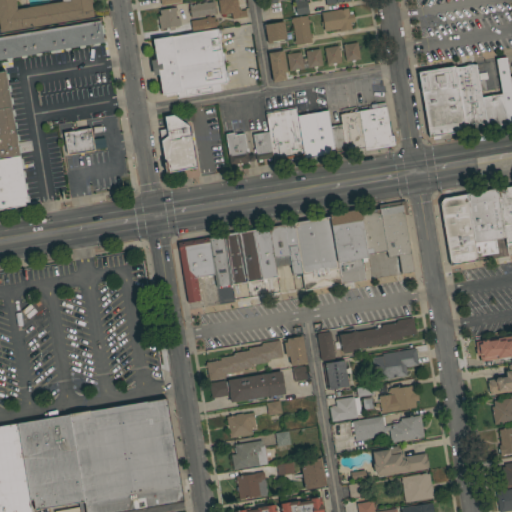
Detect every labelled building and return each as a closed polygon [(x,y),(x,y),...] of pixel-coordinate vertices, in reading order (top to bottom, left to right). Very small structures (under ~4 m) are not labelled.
[(0,0),(91,0),(92,2),(91,2),(93,16),(0,32),(0,0)] [(236,0),(238,9),(240,8),(240,11),(245,10),(246,17),(232,19),(231,13),(220,15),(217,0),(236,0)] [(296,15),(294,2),(306,0),(309,13),(296,15)] [(211,14),(211,15),(208,16),(208,14),(197,16),(198,18),(195,18),(195,17),(191,17),(189,5),(195,4),(195,3),(199,3),(199,4),(202,3),(202,2),(206,1),(206,2),(213,1),(215,13),(211,14)] [(174,26),(174,29),(169,30),(169,28),(160,29),(157,16),(160,16),(159,10),(176,7),(176,11),(175,11),(176,18),(179,18),(180,25),(174,26)] [(324,31),(323,27),(321,27),(320,22),(322,21),(321,12),(347,8),(348,15),(353,14),(354,22),(350,22),(351,29),(339,31),(338,29),(324,31)] [(295,44),(294,44),(293,41),(295,41),(292,23),(290,23),(290,20),(291,20),(291,18),(306,15),(307,20),(308,20),(309,23),(308,23),(309,35),(311,35),(312,38),(310,38),(311,42),(295,45),(295,44)] [(206,18),(206,17),(209,16),(209,17),(213,17),(214,21),(217,21),(217,25),(215,25),(215,28),(192,32),(190,21),(206,18)] [(99,43),(99,45),(93,46),(93,44),(84,45),(84,47),(79,48),(78,46),(69,48),(70,49),(64,50),(64,49),(54,50),(55,52),(49,53),(49,51),(40,53),(40,54),(35,55),(35,54),(26,55),(26,57),(20,58),(20,56),(11,57),(12,59),(6,60),(5,58),(0,59),(0,37),(99,20),(100,25),(102,25),(104,34),(102,34),(103,42),(99,43)] [(286,38),(271,41),(271,43),(267,44),(264,24),(283,21),(286,38)] [(226,82),(218,83),(220,90),(178,97),(177,92),(162,94),(159,74),(153,75),(150,61),(157,60),(153,39),(171,36),(171,37),(217,29),(226,82)] [(357,42),(359,59),(354,60),(354,61),(351,62),(351,61),(345,62),(342,45),(357,42)] [(341,62),(335,63),(335,64),(332,65),(332,64),(326,65),(324,48),(338,46),(341,62)] [(300,52),(301,58),(306,58),(305,51),(319,49),(322,65),(316,66),(316,67),(313,68),(313,67),(297,69),(297,71),(294,71),(294,70),(289,71),(286,54),(300,52)] [(268,53),(283,50),(287,72),(284,73),(285,80),(273,82),(268,53)] [(511,98),(511,126),(486,131),(481,97),(501,94),(495,59),(505,57),(508,77),(511,98)] [(475,64),(481,97),(486,131),(466,134),(466,131),(454,68),(475,64)] [(466,131),(439,136),(440,138),(432,140),(432,137),(428,138),(417,72),(454,66),(454,68),(466,131)] [(0,71),(5,71),(27,202),(24,203),(24,205),(0,209),(0,71)] [(375,108),(375,104),(384,102),(390,136),(392,136),(394,145),(365,151),(358,112),(375,108)] [(265,112),(295,107),(297,116),(304,159),(274,164),(273,157),(268,132),(265,112)] [(334,153),(304,159),(297,116),(327,111),(330,127),(334,153)] [(341,125),(339,115),(358,112),(365,151),(345,154),(345,151),(341,125)] [(196,167),(166,173),(158,130),(166,129),(164,116),(173,115),(189,126),(196,167)] [(334,153),(330,127),(341,125),(345,151),(334,153)] [(67,155),(64,133),(90,128),(94,150),(67,155)] [(247,155),(253,155),(254,161),(230,165),(225,134),(223,134),(222,131),(227,130),(227,132),(229,132),(229,133),(233,132),(233,133),(235,133),(235,135),(243,133),(247,155)] [(273,157),(256,160),(254,153),(253,153),(253,150),(255,149),(253,135),(268,132),(273,157)] [(511,245),(506,247),(504,238),(496,189),(511,186),(511,191),(511,245)] [(495,240),(497,253),(476,256),(466,194),(496,189),(504,238),(495,240)] [(477,261),(449,265),(439,203),(443,198),(466,194),(476,256),(477,261)] [(379,209),(378,205),(405,200),(408,215),(404,215),(413,272),(401,274),(398,256),(387,258),(386,251),(367,254),(359,212),(379,209)] [(329,214),(359,209),(359,212),(367,254),(367,258),(365,258),(366,262),(361,263),(364,280),(341,284),(329,216),(329,214)] [(341,284),(304,290),(301,273),(293,222),(329,216),(341,284)] [(292,274),(290,264),(284,224),(293,222),(301,273),(292,274)] [(275,267),(268,227),(284,224),(290,264),(275,267)] [(268,227),(275,267),(277,277),(262,279),(254,229),(268,227)] [(254,229),(262,279),(247,282),(239,232),(254,229)] [(239,232),(247,282),(232,284),(224,234),(239,232)] [(207,237),(224,234),(232,284),(216,287),(214,275),(207,237)] [(195,278),(199,301),(187,303),(177,243),(207,237),(214,275),(195,278)] [(21,311),(35,298),(43,307),(37,312),(36,312),(28,319),(21,311)] [(412,317),(414,329),(415,329),(416,332),(415,332),(415,334),(401,337),(401,339),(388,341),(389,344),(352,350),(352,352),(343,354),(342,351),(341,352),(339,341),(336,342),(335,335),(351,333),(351,332),(375,328),(374,322),(379,322),(380,328),(380,327),(380,325),(396,322),(396,320),(412,317)] [(334,357),(333,357),(334,358),(321,361),(321,360),(320,360),(316,335),(317,335),(316,333),(329,331),(329,333),(330,333),(334,357)] [(306,364),(291,366),(290,366),(288,356),(285,357),(283,343),(286,342),(286,339),(302,336),(306,364)] [(507,361),(484,365),(484,362),(482,362),(481,357),(484,357),(483,355),(482,355),(480,342),(486,341),(504,338),(507,361)] [(282,357),(269,359),(270,361),(267,361),(268,362),(253,365),(253,367),(241,369),(241,371),(239,371),(239,372),(225,374),(225,377),(208,380),(206,367),(205,368),(205,365),(206,365),(205,363),(220,360),(219,358),(232,356),(232,354),(233,353),(248,351),(247,348),(261,346),(260,344),(261,344),(261,343),(279,340),(282,357)] [(375,380),(371,358),(382,357),(382,354),(415,349),(418,365),(405,367),(406,376),(375,380)] [(347,387),(328,390),(324,363),(343,360),(347,387)] [(511,391),(490,395),(489,392),(488,392),(487,384),(488,383),(487,380),(506,377),(505,372),(509,371),(508,364),(511,363),(511,391)] [(291,368),(304,366),(306,379),(294,382),(291,368)] [(281,395),(281,398),(269,399),(269,396),(230,402),(229,395),(211,398),(209,382),(281,371),(285,394),(281,395)] [(381,413),(380,407),(375,408),(374,403),(378,402),(377,399),(378,399),(378,396),(390,394),(390,393),(388,393),(388,390),(389,389),(389,388),(398,387),(398,388),(411,385),(412,392),(416,391),(418,401),(414,401),(415,407),(381,413)] [(357,397),(356,388),(372,386),(373,394),(357,397)] [(331,422),(328,407),(335,406),(334,400),(353,396),(353,398),(358,397),(361,414),(356,415),(356,417),(331,422)] [(372,396),(373,410),(363,411),(361,398),(372,396)] [(511,421),(494,425),(491,407),(493,407),(493,401),(511,398),(511,399),(511,421)] [(21,425),(166,401),(183,502),(123,511),(79,511),(78,504),(35,511),(34,501),(21,425)] [(267,415),(265,403),(279,401),(281,413),(267,415)] [(229,438),(228,429),(226,429),(226,425),(227,425),(226,417),(235,415),(235,414),(242,413),(242,414),(253,412),(254,420),(250,421),(252,434),(229,438)] [(381,416),(383,426),(392,424),(398,423),(398,421),(400,421),(399,419),(419,415),(423,437),(390,443),(388,430),(384,431),(385,435),(354,441),(351,421),(381,416)] [(23,463),(32,510),(32,511),(0,511),(0,427),(16,425),(23,463)] [(511,453),(500,456),(498,445),(501,445),(498,430),(511,427),(511,453)] [(276,447),(274,433),(288,431),(290,444),(276,447)] [(262,440),(265,464),(233,469),(230,455),(235,454),(234,445),(262,440)] [(397,446),(397,448),(400,450),(401,456),(425,453),(426,460),(427,460),(428,467),(427,467),(427,468),(375,476),(375,471),(373,471),(372,464),(373,464),(372,452),(374,452),(373,450),(397,446)] [(325,486),(304,489),(300,462),(321,458),(325,486)] [(294,474),(278,476),(276,465),(292,462),(294,474)] [(511,484),(504,486),(501,468),(504,467),(504,464),(511,462),(511,484)] [(235,477),(263,472),(267,494),(239,499),(235,477)] [(404,503),(400,478),(426,473),(426,474),(429,474),(430,485),(431,485),(434,498),(404,503)] [(362,482),(364,496),(350,498),(347,485),(362,482)] [(511,509),(498,511),(495,491),(511,488),(511,509)] [(298,501),(298,502),(310,500),(309,499),(320,497),(322,511),(281,511),(280,504),(298,501)] [(357,511),(356,504),(372,501),(374,511),(396,509),(396,511),(357,511)] [(431,503),(432,511),(400,511),(400,508),(431,503)]
